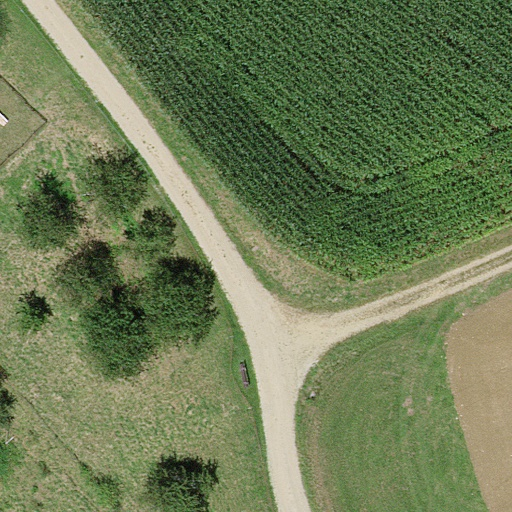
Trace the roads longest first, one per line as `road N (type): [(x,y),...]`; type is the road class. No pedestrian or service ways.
road 1 (track): [(288,511),(261,363),(228,286),(78,62),(25,0)]
road 2 (track): [(261,363),(511,258)]
